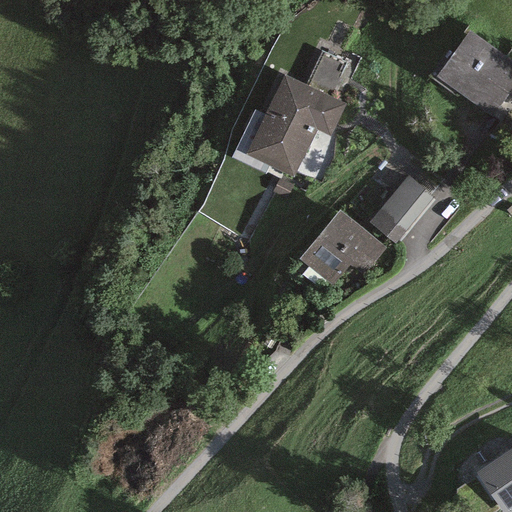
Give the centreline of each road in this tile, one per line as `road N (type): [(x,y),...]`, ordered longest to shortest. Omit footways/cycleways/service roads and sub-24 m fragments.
road 1 (unclassified): [(156,511),(314,340),(426,262),(511,187)]
road 2 (unclassified): [(511,290),(408,414),(394,442),(402,511)]
road 3 (track): [(398,502),(419,491),(451,429),(511,399)]
